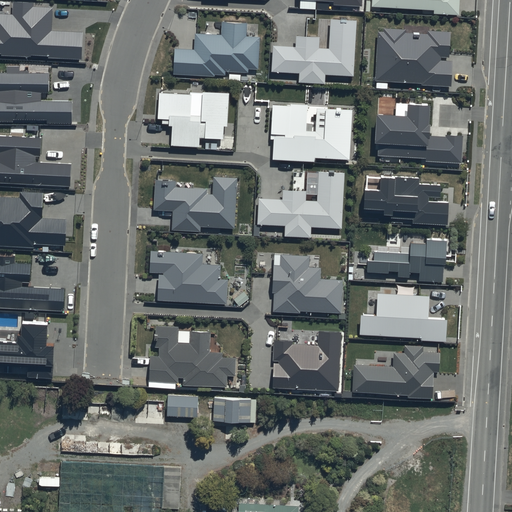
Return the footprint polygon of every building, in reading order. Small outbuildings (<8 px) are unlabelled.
[(371,0),(372,3),(458,9),(458,0),(371,0)] [(33,3),(13,2),(12,14),(0,13),(0,55),(82,60),(83,32),(51,30),(53,8),(33,7),(33,3)] [(174,43),(172,68),(255,73),(257,34),(246,33),(247,18),(222,17),(221,30),(194,29),(193,44),(174,43)] [(352,75),(354,20),(332,19),(331,49),(318,49),(319,36),(305,36),(305,46),(273,44),(272,67),(301,68),(300,79),(324,80),(324,74),(352,75)] [(374,77),(451,82),(454,30),(378,25),(374,77)] [(7,73),(0,73),(0,122),(13,122),(13,119),(47,120),(47,123),(72,123),(72,101),(41,101),(41,92),(49,92),(49,73),(29,73),(29,71),(20,71),(20,67),(7,66),(7,73)] [(227,89),(158,85),(158,119),(171,120),(170,141),(198,143),(199,133),(225,134),(227,89)] [(377,153),(461,158),(463,132),(427,130),(429,97),(408,95),(407,110),(380,109),(377,153)] [(351,104),(274,99),(271,156),(348,160),(351,104)] [(41,138),(0,136),(0,182),(69,185),(70,164),(35,163),(35,156),(40,157),(41,138)] [(341,227),(344,167),(318,166),(316,196),(305,195),(305,186),(282,185),(281,193),(258,192),(257,219),(284,221),(283,232),(310,233),(310,225),(341,227)] [(363,211),(448,221),(448,197),(438,196),(441,177),(380,170),(379,182),(367,180),(363,211)] [(234,227),(236,173),(213,172),(212,184),(175,182),(175,174),(154,173),(153,205),(173,206),(172,224),(234,227)] [(44,193),(20,192),(19,198),(0,196),(0,246),(34,248),(34,244),(66,246),(67,219),(42,218),(44,193)] [(367,273),(442,279),(446,234),(409,231),(408,250),(370,247),(367,273)] [(157,296),(225,298),(227,275),(202,248),(149,246),(148,269),(158,269),(157,296)] [(270,306),(340,310),(342,275),(329,274),(309,251),(273,249),(270,306)] [(0,308),(64,312),(65,289),(23,287),(23,283),(30,284),(31,264),(14,263),(15,257),(0,255),(0,308)] [(358,331),(444,337),(446,312),(427,311),(428,292),(377,289),(375,309),(359,308),(358,331)] [(0,362),(28,364),(27,377),(52,379),(53,345),(46,345),(47,323),(21,321),(20,335),(17,335),(16,342),(0,340),(0,362)] [(147,379),(227,383),(228,372),(234,372),(235,351),(210,350),(211,324),(157,321),(156,351),(149,351),(147,379)] [(271,383),(337,388),(342,327),(318,325),(317,337),(274,334),(271,383)] [(351,390),(431,394),(433,368),(437,368),(439,344),(393,341),(392,363),(353,361),(351,390)] [(167,395),(167,416),(196,417),(197,396),(167,395)] [(257,399),(214,397),(213,421),(256,423),(257,399)] [(182,469),(164,469),(163,510),(180,511),(182,469)] [(299,511),(300,505),(231,501),(230,511),(299,511)]
